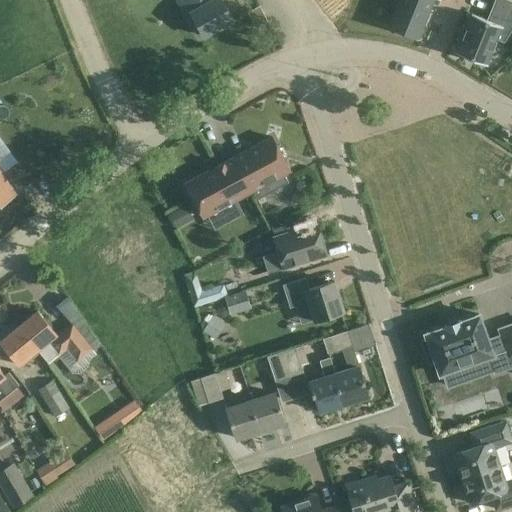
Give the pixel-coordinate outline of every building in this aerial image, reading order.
[(234,20),(223,0),(178,0),(195,30),(199,27),(205,37),(234,20)] [(400,0),(390,26),(417,37),(432,0),(400,0)] [(473,14),(457,53),(487,65),(511,3),(511,1),(507,0),(496,0),(488,20),(473,14)] [(0,108),(6,120),(43,101),(6,28),(0,31),(0,108)] [(271,134),(231,156),(251,192),(253,191),(258,200),(289,183),(284,174),(291,170),(271,134)] [(203,219),(251,192),(231,156),(183,182),(203,219)] [(0,203),(17,192),(0,168),(0,203)] [(185,205),(168,214),(176,228),(193,219),(185,205)] [(279,206),(265,213),(273,226),(286,219),(279,206)] [(141,215),(120,231),(121,233),(122,233),(142,258),(141,259),(143,261),(164,245),(167,249),(176,242),(160,215),(148,224),(141,215)] [(327,255),(317,223),(274,236),(279,251),(263,256),(268,274),(327,255)] [(103,247),(90,258),(106,278),(96,286),(106,299),(119,289),(113,281),(141,259),(142,258),(122,233),(121,233),(113,240),(112,237),(102,245),(103,247)] [(202,291),(196,272),(186,277),(195,306),(229,295),(226,284),(202,291)] [(310,289),(306,278),(283,285),(290,308),(309,302),(315,322),(345,312),(335,281),(310,289)] [(249,309),(245,293),(226,299),(230,314),(249,309)] [(70,322),(79,315),(65,296),(56,304),(70,322)] [(39,311),(21,326),(40,349),(39,350),(49,364),(67,350),(77,363),(94,349),(97,353),(100,354),(104,351),(102,347),(100,344),(82,317),(58,335),(39,311)] [(430,362),(435,360),(440,374),(489,356),(495,372),(511,366),(511,324),(499,329),(501,336),(488,340),(479,314),(425,333),(428,340),(423,342),(430,362)] [(213,315),(203,331),(215,339),(225,323),(213,315)] [(40,349),(21,326),(1,341),(19,365),(39,350),(40,349)] [(342,350),(353,346),(348,332),(348,331),(323,339),(329,354),(342,350)] [(296,348),(282,352),(290,380),(304,375),(302,366),(296,348)] [(282,352),(267,357),(275,384),(290,380),(282,352)] [(349,369),(335,374),(346,404),(369,397),(360,366),(356,354),(345,358),(349,369)] [(319,413),(346,404),(335,374),(330,358),(320,361),(325,377),(311,381),(319,413)] [(0,369),(0,400),(19,385),(9,373),(5,376),(0,369)] [(225,371),(201,379),(208,403),(223,398),(221,391),(231,388),(225,371)] [(69,409),(53,381),(38,390),(55,418),(69,409)] [(251,400),(261,430),(286,422),(276,392),(251,400)] [(261,430),(251,400),(226,408),(236,438),(261,430)] [(125,425),(118,415),(97,430),(104,440),(125,425)] [(463,480),(501,467),(495,448),(511,442),(511,438),(507,423),(472,434),(476,448),(455,455),(463,480)] [(75,465),(66,451),(46,464),(55,477),(75,465)] [(34,497),(14,463),(0,471),(0,485),(14,508),(34,497)] [(501,467),(463,480),(471,504),(493,497),(497,510),(511,505),(511,483),(507,486),(501,467)] [(378,481),(377,476),(347,486),(355,511),(418,511),(409,482),(394,487),(391,477),(378,481)] [(322,509),(318,495),(282,506),(284,511),(340,511),(338,504),(322,509)]
